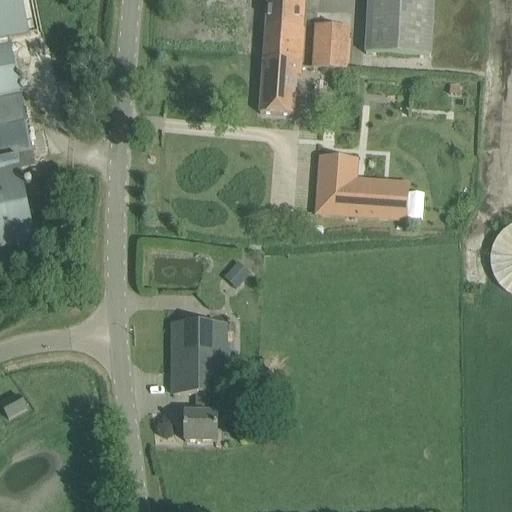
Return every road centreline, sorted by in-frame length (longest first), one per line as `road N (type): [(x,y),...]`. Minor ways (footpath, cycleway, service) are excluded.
road 1 (unclassified): [(115,331),(113,254),(133,0)]
road 2 (unclassified): [(136,511),(115,331)]
